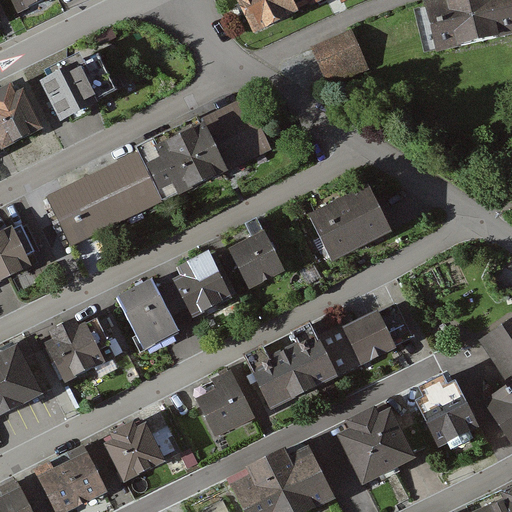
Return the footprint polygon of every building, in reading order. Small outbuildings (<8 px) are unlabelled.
[(45,0),(12,0),(19,14),(45,0)] [(357,0),(236,0),(256,39),(333,0),(338,0),(342,8),(357,0)] [(511,34),(511,0),(438,0),(427,2),(438,51),(511,34)] [(328,88),(370,70),(352,29),(311,47),(328,88)] [(101,103),(83,69),(45,90),(62,123),(101,103)] [(43,131),(22,90),(0,101),(0,145),(3,152),(43,131)] [(248,104),(48,201),(72,251),(272,154),(248,104)] [(392,229),(369,186),(310,216),(333,260),(392,229)] [(13,228),(0,234),(0,286),(34,270),(13,228)] [(288,275),(266,236),(232,254),(254,294),(288,275)] [(233,302),(210,258),(175,276),(197,320),(233,302)] [(181,335),(154,282),(120,299),(147,352),(181,335)] [(398,349),(379,311),(344,328),(363,367),(398,349)] [(106,361),(86,324),(48,344),(69,382),(106,361)] [(267,351),(248,360),(274,410),(340,377),(316,328),(295,338),(300,347),(272,361),(267,351)] [(511,328),(485,345),(508,384),(487,397),(511,437),(511,328)] [(0,417),(44,393),(19,347),(0,357),(0,417)] [(236,381),(200,399),(220,439),(256,422),(236,381)] [(480,429),(456,381),(416,402),(440,449),(480,429)] [(416,457),(390,407),(339,433),(365,483),(416,457)] [(147,425),(107,445),(127,483),(167,463),(147,425)] [(306,511),(336,497),(311,448),(236,486),(249,511),(306,511)] [(71,511),(108,493),(89,458),(43,482),(58,511),(71,511)] [(0,511),(33,511),(23,492),(0,504),(0,511)] [(511,511),(511,497),(481,511),(511,511)]
